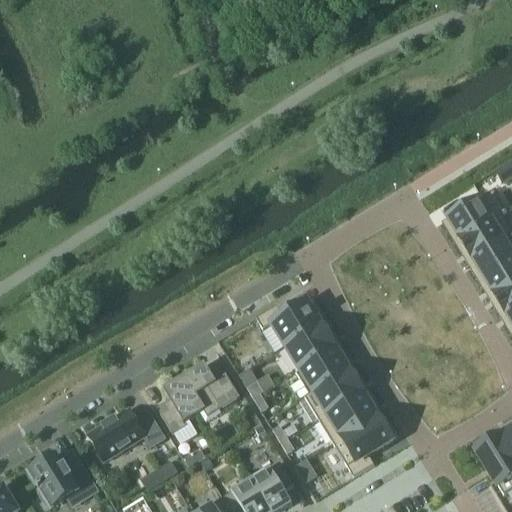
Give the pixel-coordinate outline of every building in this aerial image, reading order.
[(511,166),(496,176),(502,186),(511,180),(511,166)] [(493,194),(447,222),(460,243),(502,217),(502,218),(506,216),(506,215),(493,194)] [(460,243),(469,259),(471,261),(509,238),(509,239),(511,237),(511,234),(502,218),(502,217),(460,243)] [(509,238),(471,261),(482,280),(511,261),(511,243),(509,239),(509,238)] [(511,261),(482,280),(494,298),(511,286),(511,261)] [(511,286),(494,298),(505,317),(505,316),(511,312),(511,286)] [(274,311),(256,322),(262,333),(271,328),(272,330),(262,336),(274,357),(285,351),(322,329),(307,305),(283,320),(276,310),(274,311)] [(322,329),(285,351),(299,374),(336,352),(322,329)] [(336,352),(299,374),(312,396),(313,397),(350,374),(336,352)] [(215,386),(205,368),(183,381),(205,415),(204,416),(207,422),(240,402),(226,379),(215,386)] [(312,396),(304,401),(305,402),(319,425),(364,397),(350,374),(313,397),(312,396)] [(205,415),(183,381),(162,394),(169,404),(156,412),(173,439),(187,430),(186,427),(204,416),(205,415)] [(257,386),(246,392),(253,403),(260,398),(263,396),(257,386)] [(364,397),(319,425),(333,447),(377,420),(364,397)] [(260,398),(253,403),(261,416),(268,412),(260,398)] [(102,431),(88,439),(104,466),(144,442),(150,452),(165,443),(148,416),(135,424),(129,414),(115,422),(101,430),(102,431)] [(377,420),(333,447),(353,481),(374,469),(368,459),(392,444),(392,443),(378,420),(377,420)] [(255,421),(248,425),(252,433),(260,428),(255,421)] [(293,428),(282,435),(287,441),(297,435),(293,428)] [(261,429),(254,433),(258,440),(265,436),(261,429)] [(279,430),(272,434),(281,448),(288,443),(287,441),(282,435),(279,430)] [(511,432),(500,440),(511,459),(511,432)] [(476,454),(504,499),(511,493),(511,459),(500,440),(500,439),(476,454)] [(288,443),(281,448),(287,458),(294,454),(288,443)] [(200,453),(184,463),(189,471),(205,461),(200,453)] [(33,473),(29,476),(37,489),(37,490),(39,494),(40,493),(41,496),(39,498),(46,510),(49,509),(51,511),(77,495),(75,492),(90,483),(76,461),(61,470),(55,460),(46,465),(44,463),(32,470),(33,473)] [(208,462),(201,466),(206,474),(213,470),(208,462)] [(170,467),(158,474),(165,485),(177,477),(170,467)] [(293,489),(280,467),(251,485),(267,511),(287,511),(292,509),(284,496),(293,489)] [(267,511),(250,485),(222,502),(227,511),(267,511)] [(0,511),(15,511),(3,491),(0,493),(0,511)] [(227,511),(222,502),(206,511),(227,511)]
